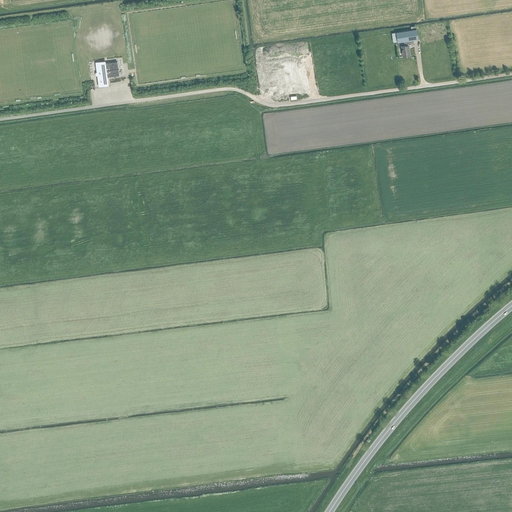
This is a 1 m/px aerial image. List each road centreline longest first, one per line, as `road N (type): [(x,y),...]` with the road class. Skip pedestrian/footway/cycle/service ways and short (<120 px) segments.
road 1 (unclassified): [(0,120),(228,89),(281,106),(511,74)]
road 2 (trunk): [(329,511),(426,385),(511,305)]
